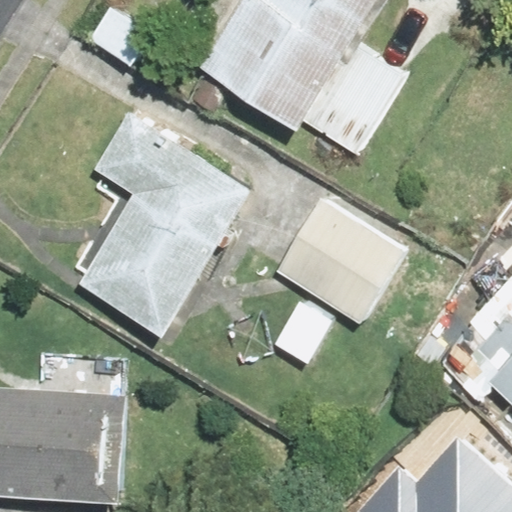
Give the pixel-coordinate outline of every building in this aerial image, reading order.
[(129,0),(115,0),(97,31),(159,69),(182,31),(129,0)] [(235,0),(196,59),(356,163),(411,79),(349,39),(374,0),(235,0)] [(253,175),(125,98),(85,164),(126,189),(70,279),(157,332),(253,175)] [(322,196),(276,272),(364,325),(410,249),(322,196)] [(511,288),(453,353),(511,406),(511,288)] [(358,323),(315,297),(289,340),(332,366),(358,323)] [(0,383),(0,491),(124,493),(125,386),(0,383)] [(511,511),(511,484),(440,416),(346,511),(511,511)]
